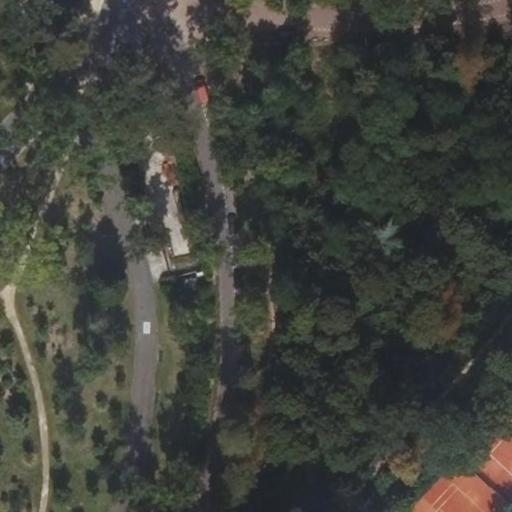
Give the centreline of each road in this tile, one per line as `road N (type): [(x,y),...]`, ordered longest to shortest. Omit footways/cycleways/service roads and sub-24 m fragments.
road 1 (unclassified): [(195,511),(218,444),(230,281),(218,179),(166,0)]
road 2 (unclassified): [(218,0),(340,15),(511,0)]
road 3 (unknown): [(374,511),(511,364)]
